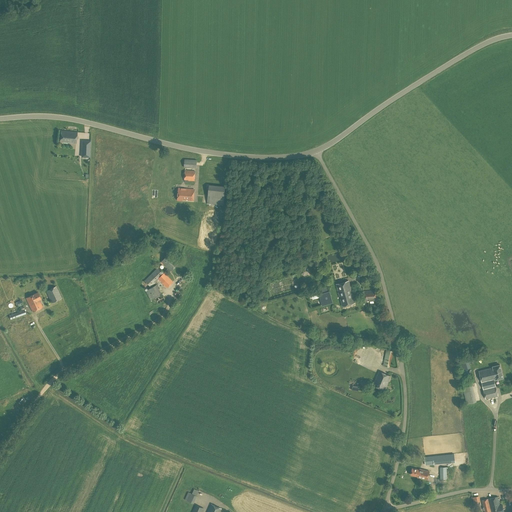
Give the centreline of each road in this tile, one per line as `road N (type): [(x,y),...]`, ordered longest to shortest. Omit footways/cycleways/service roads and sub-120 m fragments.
road 1 (unclassified): [(385,506),(404,427),(402,365),(380,271),(316,150)]
road 2 (tertiary): [(316,150),(254,157),(73,119),(0,118)]
road 3 (track): [(0,454),(53,379),(156,323),(171,301)]
road 4 (tertiary): [(316,150),(481,45),(511,35)]
road 5 (unclassified): [(385,506),(511,489)]
